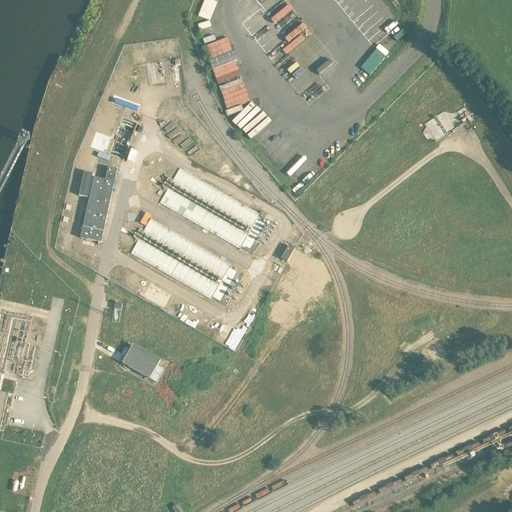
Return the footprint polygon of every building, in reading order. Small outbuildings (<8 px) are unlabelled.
[(211,22),(218,0),(205,0),(199,18),(211,22)] [(389,16),(370,33),(378,43),(388,35),(396,43),(408,33),(400,25),(398,26),(389,16)] [(241,77),(231,44),(206,51),(217,85),(241,77)] [(361,68),(370,77),(386,58),(377,50),(361,68)] [(310,104),(329,87),(322,79),(303,96),(310,104)] [(221,86),(227,110),(249,104),(243,81),(221,86)] [(108,169),(107,170),(105,181),(94,179),(81,238),(101,243),(117,171),(108,169)] [(169,186),(160,203),(231,239),(239,238),(232,234),(235,234),(233,224),(228,225),(227,220),(217,215),(215,202),(234,199),(210,187),(203,188),(202,191),(204,192),(203,195),(210,199),(213,198),(214,207),(208,204),(206,209),(196,204),(194,195),(191,201),(176,193),(177,193),(176,190),(169,186)] [(162,253),(155,267),(213,297),(216,291),(223,294),(237,268),(217,258),(218,256),(181,237),(175,248),(176,248),(171,258),(162,253)] [(288,247),(281,260),(288,264),(295,251),(288,247)] [(122,365),(149,380),(160,361),(133,346),(122,365)]
